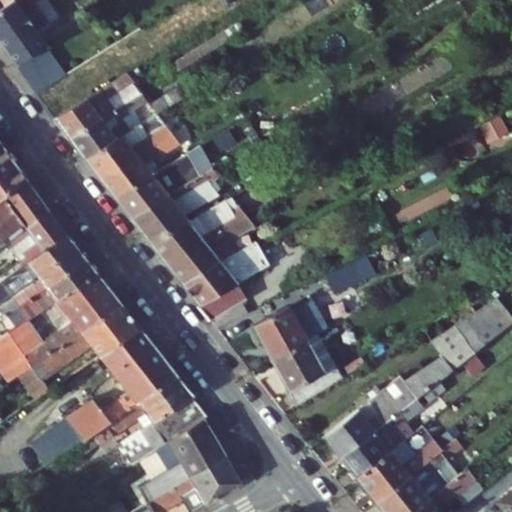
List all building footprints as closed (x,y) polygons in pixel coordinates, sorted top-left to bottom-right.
[(4,0),(0,3),(0,46),(16,69),(33,93),(57,78),(31,36),(46,27),(31,4),(37,0),(4,0)] [(167,68),(172,76),(243,34),(238,26),(167,68)] [(123,73),(95,90),(50,116),(66,139),(111,112),(103,98),(129,83),(123,73)] [(152,115),(180,99),(173,89),(145,105),(152,115)] [(139,96),(111,112),(66,139),(79,156),(118,134),(124,130),(117,121),(144,104),(139,96)] [(124,130),(118,134),(79,156),(94,177),(167,136),(158,124),(152,115),(124,130)] [(317,148),(303,125),(290,133),(303,156),(317,148)] [(140,165),(173,145),(167,136),(94,177),(109,198),(148,176),(140,165)] [(317,148),(303,156),(309,165),(323,157),(317,148)] [(0,198),(22,182),(0,150),(0,198)] [(187,166),(154,184),(148,176),(109,198),(124,218),(196,178),(187,166)] [(214,184),(206,172),(196,178),(124,218),(146,246),(182,225),(176,216),(189,209),(184,201),(214,184)] [(20,230),(44,212),(22,182),(0,198),(0,244),(0,246),(7,240),(0,230),(0,229),(13,220),(20,230)] [(62,237),(56,230),(44,212),(20,230),(7,240),(14,250),(10,253),(21,267),(39,254),(62,237)] [(200,225),(195,218),(182,225),(146,246),(161,265),(223,231),(214,218),(200,225)] [(20,230),(13,220),(0,229),(0,230),(7,240),(20,230)] [(219,247),(230,241),(223,231),(161,265),(177,286),(212,267),(227,259),(219,247)] [(0,301),(33,277),(71,248),(62,237),(39,254),(21,267),(0,282),(0,301)] [(249,247),(227,259),(212,267),(177,286),(193,307),(228,289),(262,272),(249,247)] [(13,310),(80,261),(71,248),(33,277),(37,283),(9,304),(13,310)] [(52,302),(91,275),(80,261),(13,310),(0,319),(0,324),(7,334),(27,320),(52,302)] [(357,279),(349,262),(321,275),(331,294),(357,279)] [(22,373),(117,307),(91,275),(52,302),(66,323),(42,340),(27,320),(7,334),(0,338),(0,370),(9,383),(22,373)] [(237,303),(228,289),(193,307),(205,321),(237,303)] [(463,301),(419,327),(436,349),(447,344),(499,306),(493,299),(472,312),(463,301)] [(285,309),(250,328),(266,358),(298,341),(313,333),(316,331),(300,305),(287,312),(285,309)] [(447,344),(436,349),(449,365),(510,317),(499,306),(447,344)] [(95,356),(134,329),(117,307),(22,373),(37,396),(52,386),(43,374),(63,360),(65,363),(89,347),(95,356)] [(172,377),(134,329),(95,356),(132,405),(172,377)] [(298,341),(266,358),(290,405),(336,377),(313,333),(298,341)] [(416,360),(418,362),(431,379),(449,365),(436,349),(416,360)] [(367,397),(318,434),(334,455),(413,393),(431,379),(418,362),(398,379),(394,374),(376,389),(372,385),(363,393),(367,397)] [(185,399),(188,397),(172,377),(132,405),(124,410),(104,424),(75,444),(63,452),(70,463),(107,437),(127,467),(161,445),(195,422),(200,419),(185,399)] [(413,393),(334,455),(350,475),(383,449),(396,439),(413,425),(406,418),(422,405),(413,393)] [(104,424),(96,413),(87,402),(58,421),(26,446),(41,468),(63,452),(75,444),(104,424)] [(208,441),(195,422),(161,445),(174,464),(208,441)] [(442,455),(459,442),(452,433),(436,446),(442,455)] [(383,449),(350,475),(368,499),(436,446),(427,435),(406,452),(396,439),(383,449)] [(208,441),(174,464),(176,467),(136,495),(146,509),(188,483),(186,481),(220,458),(208,441)] [(436,446),(368,499),(378,511),(401,511),(421,497),(412,486),(436,466),(433,462),(442,455),(436,446)] [(184,511),(190,511),(237,484),(220,458),(186,481),(188,483),(146,509),(141,511),(163,511),(178,503),(184,511)] [(421,497),(401,511),(432,511),(429,508),(466,479),(457,468),(421,497)] [(501,511),(511,511),(511,488),(494,502),(501,511)]
